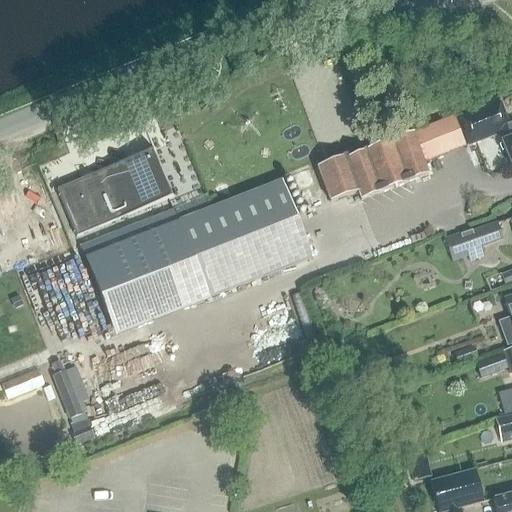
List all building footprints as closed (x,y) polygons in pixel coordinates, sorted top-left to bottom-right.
[(511,122),(506,125),(497,101),(453,118),(465,148),(499,135),(501,142),(500,143),(510,169),(511,168),(511,122)] [(359,202),(426,176),(410,134),(388,139),(344,160),(343,157),(315,167),(328,203),(356,192),(359,202)] [(154,151),(154,150),(55,190),(75,238),(173,197),(173,196),(169,197),(150,153),(154,151)] [(280,182),(176,222),(205,300),(310,259),(280,182)] [(500,241),(495,224),(443,240),(450,263),(466,257),(467,262),(482,257),(479,247),(500,241)] [(511,295),(504,299),(510,318),(496,323),(505,347),(511,344),(511,295)] [(472,347),(452,354),(456,367),(475,361),(477,360),(472,347)] [(506,373),(511,371),(511,348),(501,352),(502,354),(488,357),(502,354),(505,367),(506,369),(506,373)] [(505,367),(502,354),(488,357),(477,360),(475,361),(478,376),(506,369),(505,367)] [(50,378),(67,421),(81,416),(64,372),(50,378)] [(510,415),(511,413),(511,389),(503,392),(510,415)] [(505,423),(495,425),(499,442),(511,438),(511,415),(504,418),(505,423)] [(70,434),(75,447),(93,440),(87,427),(70,434)] [(428,483),(435,511),(459,511),(459,510),(481,504),(473,472),(428,483)] [(511,511),(511,496),(492,502),(495,511),(511,511)]
